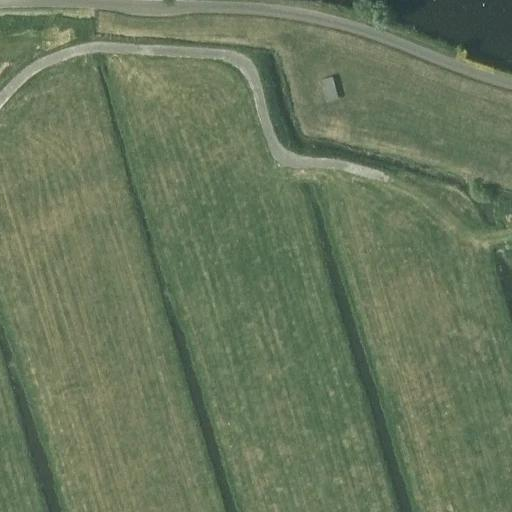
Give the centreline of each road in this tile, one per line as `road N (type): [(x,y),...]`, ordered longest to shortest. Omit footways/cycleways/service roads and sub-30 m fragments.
road 1 (track): [(0,103),(43,61),(79,48),(211,53),(251,71),(271,142),(285,157),(342,164),(405,185),(475,233),(511,238)]
road 2 (unclassified): [(511,83),(288,11),(9,0)]
